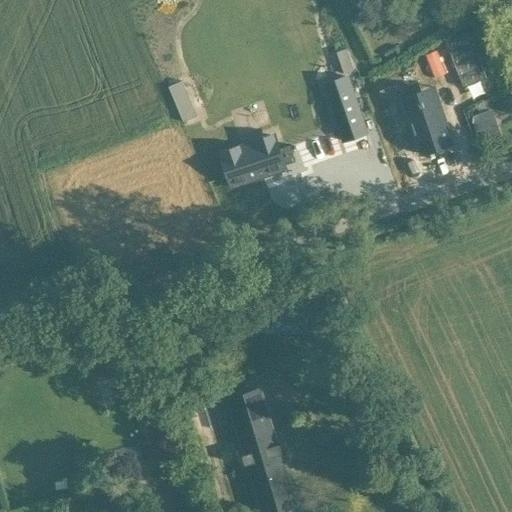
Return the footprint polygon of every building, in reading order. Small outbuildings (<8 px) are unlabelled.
[(436,51),(441,67),(478,54),(473,38),(436,51)] [(346,48),(337,51),(340,61),(350,58),(346,48)] [(505,75),(511,70),(511,57),(510,53),(497,60),(505,75)] [(347,76),(324,84),(344,141),(366,133),(347,76)] [(182,80),(169,86),(173,95),(186,89),(182,80)] [(436,96),(406,106),(411,120),(407,122),(412,136),(416,135),(422,153),(452,143),(436,96)] [(484,145),(501,139),(491,110),(474,116),(484,145)] [(239,147),(222,153),(226,167),(232,186),(286,168),(284,165),(287,164),(296,161),(290,144),(281,147),(279,148),(278,145),(277,145),(274,135),(257,141),(256,141),(239,146),(239,147)] [(260,389),(229,398),(237,425),(246,453),(246,454),(249,462),(248,462),(249,463),(263,511),(279,506),(277,498),(291,494),(279,454),(279,453),(276,445),(277,445),(268,416),(260,389)]
